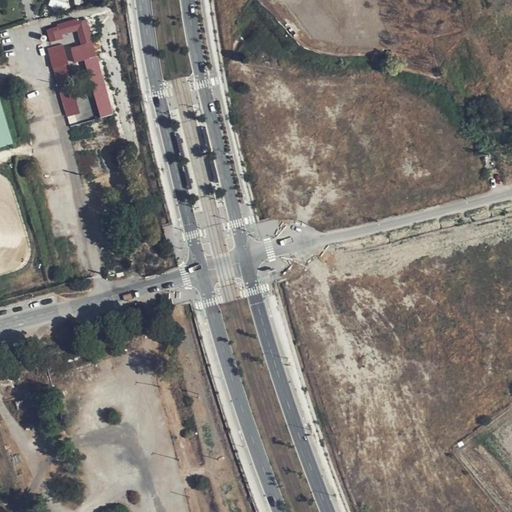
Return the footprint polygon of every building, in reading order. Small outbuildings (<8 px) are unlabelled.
[(138,208),(85,21),(77,23),(76,19),(56,24),(43,28),(45,36),(58,32),(79,27),(83,44),(70,47),(74,61),(87,57),(142,250),(132,253),(136,268),(156,262),(142,207),(138,208)] [(48,54),(63,50),(60,41),(45,45),(48,54)] [(67,64),(63,50),(48,54),(96,227),(93,227),(93,230),(107,276),(126,270),(122,256),(113,258),(60,66),(67,64)] [(0,147),(15,143),(0,94),(0,147)] [(78,285),(66,237),(50,242),(62,289),(78,285)]
